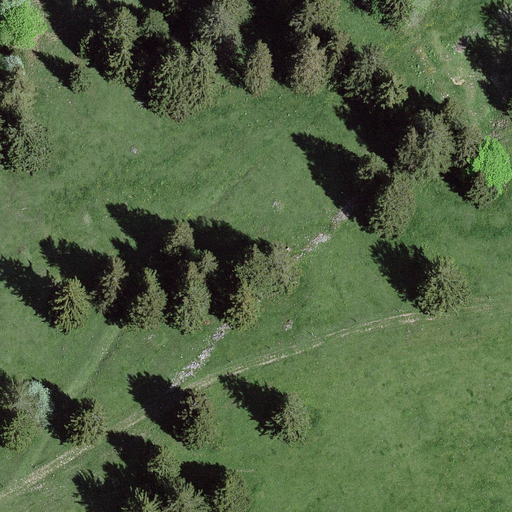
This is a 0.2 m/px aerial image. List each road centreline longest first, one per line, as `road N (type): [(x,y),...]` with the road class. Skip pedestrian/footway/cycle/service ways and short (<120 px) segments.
road 1 (track): [(19,486),(150,264),(188,221),(388,49),(472,0)]
road 2 (track): [(0,499),(232,368),(392,321),(511,304)]
